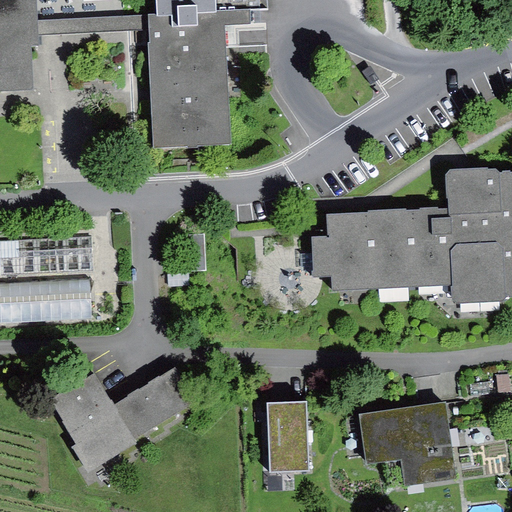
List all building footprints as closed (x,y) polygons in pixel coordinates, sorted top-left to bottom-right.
[(0,0),(0,84),(34,83),(32,40),(39,39),(39,34),(38,19),(37,0),(0,0)] [(156,0),(157,10),(149,11),(150,13),(150,27),(156,141),(231,137),(225,22),(252,20),(252,7),(270,6),(269,0),(156,0)] [(150,13),(38,19),(39,34),(150,27),(150,13)] [(370,67),(363,72),(371,84),(379,79),(370,67)] [(450,206),(331,213),(332,234),(315,235),(317,272),(335,271),(336,288),(453,282),(454,294),(459,300),(505,298),(510,291),(511,291),(511,166),(504,167),(504,169),(502,169),(498,165),(490,165),(490,164),(452,166),(448,171),(450,206)] [(205,233),(186,233),(187,270),(206,269),(205,233)] [(0,265),(0,266),(1,276),(92,271),(90,237),(0,241),(0,265)] [(88,279),(0,282),(0,321),(90,318),(88,279)] [(119,284),(106,284),(108,315),(121,314),(119,284)] [(94,369),(49,397),(76,441),(72,444),(88,470),(138,440),(136,437),(198,399),(177,365),(115,403),(94,369)] [(510,372),(497,374),(499,391),(511,390),(510,372)] [(489,381),(471,384),(472,396),(490,393),(489,381)] [(308,397),(269,399),(272,471),(311,469),(308,397)] [(453,402),(367,413),(374,463),(411,458),(415,486),(464,480),(453,402)]
